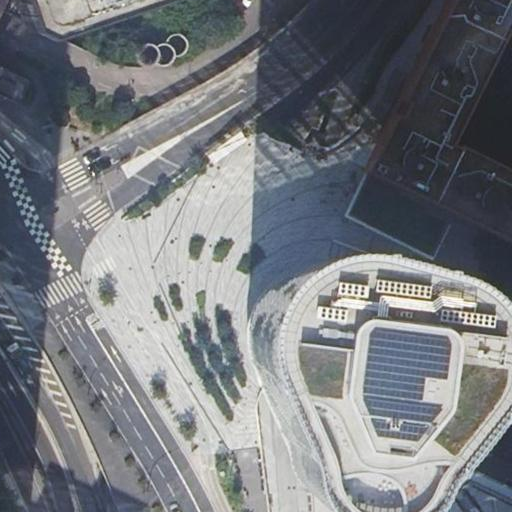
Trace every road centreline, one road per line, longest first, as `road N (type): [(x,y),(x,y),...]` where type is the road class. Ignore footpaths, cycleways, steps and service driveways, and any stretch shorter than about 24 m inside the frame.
road 1 (secondary): [(216,511),(222,315),(228,260),(251,184),(289,118),(367,41),(396,0)]
road 2 (secondary): [(47,270),(126,188),(298,70),(371,0)]
road 3 (secondary): [(325,0),(242,82),(3,206)]
road 4 (primary): [(191,511),(47,270)]
road 5 (primary): [(91,511),(50,408),(0,323)]
